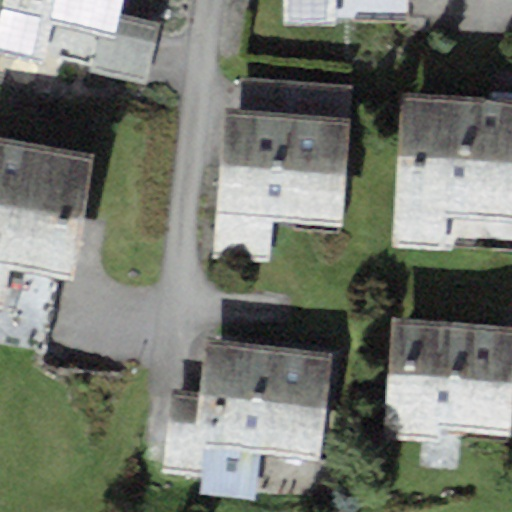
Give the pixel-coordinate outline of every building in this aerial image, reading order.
[(123,0),(4,0),(0,23),(0,54),(45,64),(54,21),(117,33),(123,0)] [(286,0),(287,26),(339,26),(339,0),(286,0)] [(354,86),(241,76),(238,107),(227,106),(215,254),(269,259),(272,221),(342,227),(354,86)] [(511,96),(400,91),(392,247),(445,250),(447,214),(511,217),(511,96)] [(95,150),(0,135),(0,312),(16,315),(23,271),(75,279),(95,150)] [(511,323),(393,317),(386,432),(511,438),(511,323)] [(335,351),(206,337),(200,395),(173,392),(164,475),(204,479),(203,494),(257,500),(262,455),(323,461),(335,351)]
